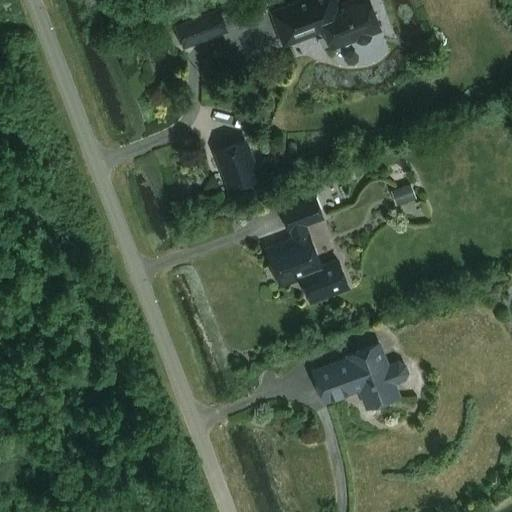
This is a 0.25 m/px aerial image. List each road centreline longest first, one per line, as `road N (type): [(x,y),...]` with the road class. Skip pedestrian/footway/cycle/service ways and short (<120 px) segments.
road 1 (residential): [(228,511),(35,0)]
road 2 (track): [(354,174),(511,114)]
